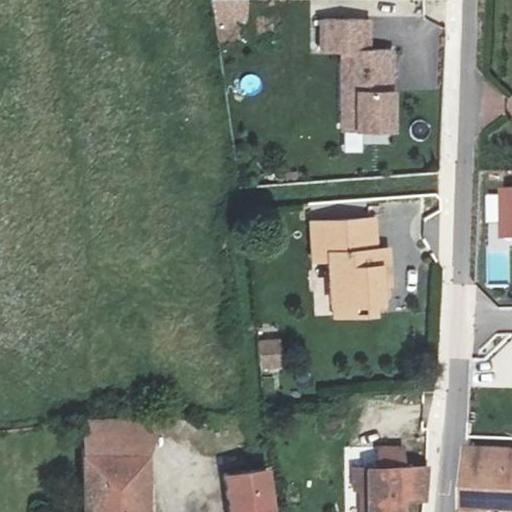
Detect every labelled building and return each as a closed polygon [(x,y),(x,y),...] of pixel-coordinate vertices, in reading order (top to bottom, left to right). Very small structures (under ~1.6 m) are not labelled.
[(211,0),(212,22),(248,22),(247,0),(211,0)] [(368,15),(314,15),(316,52),(338,52),(339,130),(392,129),(391,47),(368,46),(368,15)] [(511,190),(502,190),(503,241),(511,240),(511,190)] [(370,221),(308,222),(308,245),(325,244),(325,260),(325,305),(328,305),(356,305),(373,305),(373,280),(382,280),(382,251),(370,251),(370,221)] [(325,244),(308,245),(308,260),(325,260),(325,244)] [(356,305),(328,305),(329,316),(356,316),(356,305)] [(258,371),(283,369),(282,339),(257,340),(258,371)] [(80,450),(144,451),(159,417),(158,401),(124,400),(125,417),(81,418),(80,450)] [(471,413),(461,413),(456,511),(511,511),(511,453),(478,452),(480,423),(472,422),(471,413)] [(220,456),(240,453),(238,435),(197,437),(198,454),(220,456)] [(145,511),(144,451),(80,450),(81,511),(145,511)] [(222,470),(265,465),(264,450),(240,453),(220,456),(222,470)] [(376,450),(375,466),(403,466),(404,451),(376,450)] [(269,511),(265,465),(222,470),(228,511),(269,511)] [(434,465),(403,466),(375,466),(365,467),(365,490),(364,511),(399,511),(398,497),(434,497),(434,465)] [(352,491),(365,490),(365,467),(351,469),(352,491)]
